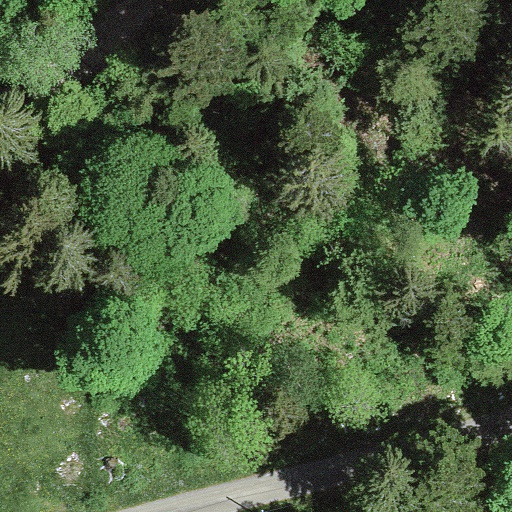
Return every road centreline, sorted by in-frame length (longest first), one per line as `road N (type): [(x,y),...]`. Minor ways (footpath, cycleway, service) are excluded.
road 1 (unclassified): [(511,421),(169,511)]
road 2 (track): [(163,0),(119,48),(0,105)]
